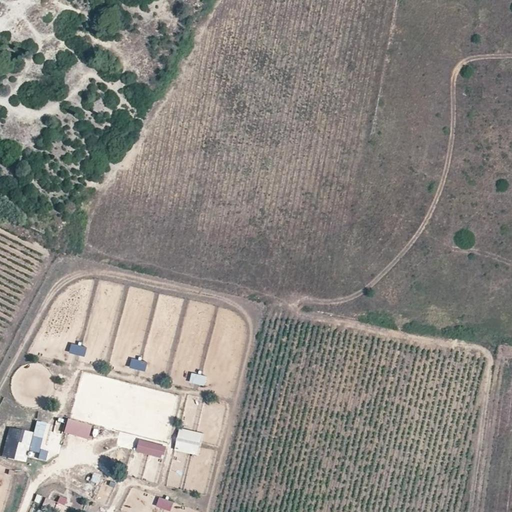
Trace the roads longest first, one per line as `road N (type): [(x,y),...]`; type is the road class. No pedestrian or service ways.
road 1 (track): [(428,219),(347,301),(295,301),(295,313),(484,352),(492,363),(484,383)]
road 2 (track): [(511,54),(473,56),(457,67),(453,133),(428,219),(433,239),(450,248),(511,261)]
road 3 (track): [(206,0),(135,133),(58,242)]
